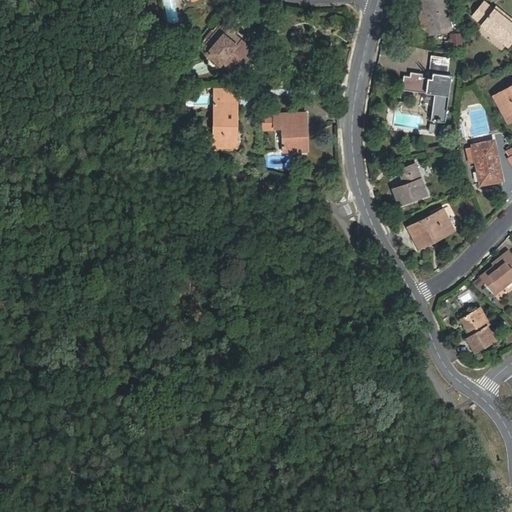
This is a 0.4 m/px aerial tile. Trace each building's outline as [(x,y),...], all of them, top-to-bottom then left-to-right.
[(445,0),(421,0),(428,26),(429,33),(453,28),(445,0)] [(473,16),(483,24),(482,25),(508,46),(511,40),(511,18),(497,7),(495,9),(485,1),(473,16)] [(237,30),(225,20),(204,45),(209,49),(206,53),(221,65),(222,63),(238,77),(250,63),(261,73),(270,62),(259,52),(250,44),(249,45),(235,33),(237,30)] [(452,32),(452,45),(463,45),(462,32),(452,32)] [(429,72),(433,73),(448,75),(450,57),(432,55),(429,72)] [(445,122),(452,75),(448,75),(433,73),(432,78),(423,77),(423,73),(410,71),(410,76),(404,75),(402,89),(435,94),(431,120),(445,122)] [(511,85),(495,95),(507,118),(511,114),(511,85)] [(215,91),(215,99),(238,99),(238,92),(215,91)] [(237,147),(238,99),(215,99),(214,147),(237,147)] [(269,129),(275,129),(274,128),(282,128),(283,152),(309,151),(307,112),(268,113),(269,129)] [(494,140),(473,145),(481,184),(503,179),(494,140)] [(392,189),(399,205),(428,195),(416,163),(399,170),(404,185),(392,189)] [(442,209),(408,227),(419,249),(434,241),(433,238),(452,228),(442,209)] [(511,281),(511,254),(509,250),(501,256),(503,258),(480,276),(495,295),(511,281)] [(487,325),(490,323),(480,306),(461,318),(471,335),(466,338),(476,353),(497,340),(487,325)]
